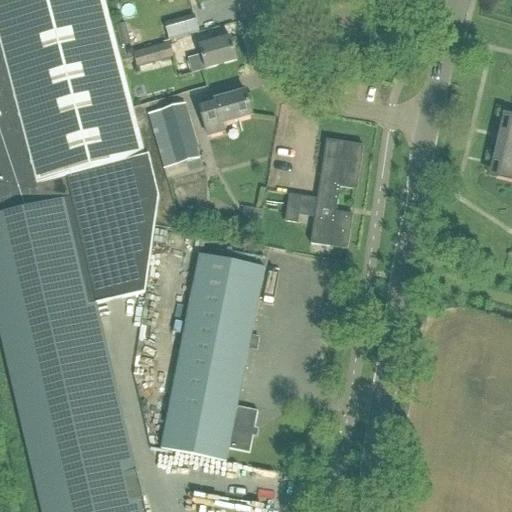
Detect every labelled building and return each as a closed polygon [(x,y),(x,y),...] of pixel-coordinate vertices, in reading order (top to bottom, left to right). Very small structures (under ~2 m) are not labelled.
[(146,511),(142,494),(97,305),(146,293),(160,199),(149,156),(146,156),(105,0),(0,0),(0,329),(42,511),(146,511)] [(130,44),(125,25),(113,28),(118,48),(130,44)] [(237,61),(231,38),(200,46),(202,56),(189,60),(193,73),(237,61)] [(169,44),(133,55),(137,69),(174,59),(169,44)] [(225,131),(223,124),(254,116),(247,92),(216,101),(216,104),(200,108),(208,136),(225,131)] [(187,104),(149,115),(165,169),(177,166),(178,166),(203,158),(187,104)] [(511,117),(510,117),(496,180),(511,183),(511,117)] [(328,140),(318,199),(339,202),(341,188),(358,191),(365,146),(328,140)] [(339,202),(318,199),(290,195),(286,222),(299,224),(300,216),(315,219),(311,245),(348,251),(354,215),(338,212),(339,202)] [(201,255),(188,323),(162,450),(227,463),(230,449),(251,454),(259,411),(238,407),(266,268),(201,255)]
